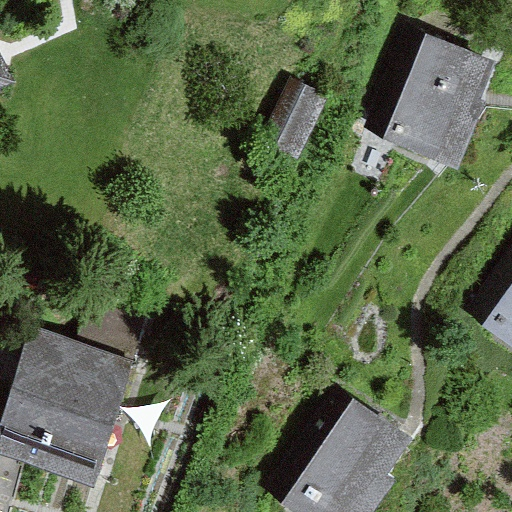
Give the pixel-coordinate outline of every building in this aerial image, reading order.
[(461,91),(467,93),(481,58),(401,25),(365,114),(395,127),(400,116),(444,134),(461,91)] [(260,135),(292,150),(318,95),(286,80),(260,135)] [(511,237),(468,300),(496,319),(503,309),(511,315),(511,237)] [(0,448),(20,455),(88,476),(125,357),(28,327),(26,330),(0,415),(0,448)] [(299,485),(339,511),(340,511),(397,431),(330,385),(267,477),(293,495),(299,485)]
